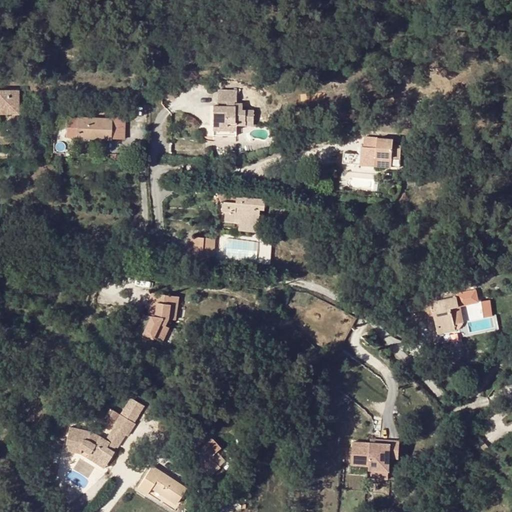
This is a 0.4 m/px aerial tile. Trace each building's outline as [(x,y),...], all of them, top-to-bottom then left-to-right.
[(162,98),(173,98),(174,86),(162,85),(162,98)] [(0,111),(17,112),(17,90),(0,89),(0,111)] [(218,90),(217,100),(226,100),(234,100),(236,100),(236,91),(218,90)] [(71,110),(71,102),(54,101),(54,109),(71,110)] [(213,123),(213,124),(227,124),(227,119),(237,119),(237,124),(242,124),(242,119),(253,119),(253,110),(242,110),(242,104),(234,103),(234,106),(226,105),(213,106),(213,123)] [(124,138),(125,114),(111,113),(111,119),(67,117),(66,135),(124,138)] [(393,139),(378,138),(377,147),(370,147),(368,147),(368,155),(365,155),(364,164),(400,166),(402,145),(393,145),(393,139)] [(378,138),(370,138),(370,147),(377,147),(378,138)] [(260,209),(263,208),(265,199),(236,196),(236,193),(219,192),(218,200),(222,201),(221,210),(225,210),(224,220),(235,221),(235,218),(239,218),(239,223),(258,225),(260,209)] [(190,236),(188,253),(202,254),(202,243),(212,244),(213,238),(190,236)] [(202,243),(202,254),(211,255),(212,244),(202,243)] [(267,287),(265,298),(281,300),(282,289),(267,287)] [(158,303),(177,305),(178,296),(152,292),(150,302),(158,303)] [(451,307),(457,306),(459,306),(457,296),(431,301),(431,302),(414,305),(416,314),(451,307)] [(158,303),(150,302),(149,316),(156,317),(158,303)] [(177,305),(158,303),(156,317),(152,316),(144,334),(162,342),(169,327),(165,326),(168,319),(175,320),(177,305)] [(460,322),(457,306),(451,307),(454,323),(460,322)] [(454,323),(451,307),(416,314),(417,318),(434,315),(438,333),(456,329),(454,323)] [(149,316),(144,315),(136,330),(144,334),(152,316),(149,316)] [(292,356),(271,337),(267,342),(276,351),(270,358),(281,368),(292,356)] [(117,446),(119,447),(128,434),(146,406),(131,396),(113,424),(114,425),(105,438),(99,434),(94,442),(88,439),(91,429),(71,424),(67,443),(73,445),(72,449),(80,451),(83,448),(88,451),(86,455),(94,461),(98,455),(108,461),(117,446)] [(199,453),(192,460),(208,476),(220,464),(212,457),(215,455),(212,452),(218,445),(210,438),(197,451),(199,453)] [(370,468),(390,469),(392,443),(354,441),(353,463),(371,464),(370,468)] [(238,450),(232,453),(237,461),(242,458),(238,450)] [(212,457),(220,464),(225,459),(218,452),(215,455),(212,457)] [(94,461),(104,467),(108,461),(98,455),(94,461)] [(48,472),(57,474),(59,464),(51,461),(48,472)] [(152,466),(138,487),(148,493),(152,487),(176,503),(186,488),(152,466)] [(221,488),(217,495),(221,498),(225,491),(221,488)]
